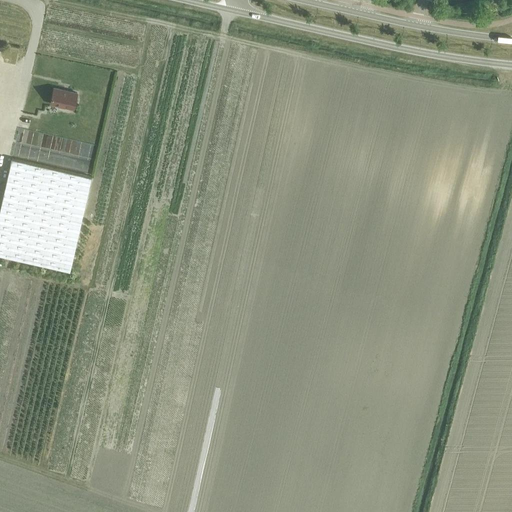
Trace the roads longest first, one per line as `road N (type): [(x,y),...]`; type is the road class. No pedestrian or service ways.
road 1 (tertiary): [(229,10),(511,66)]
road 2 (tertiary): [(511,39),(297,0)]
road 3 (unknown): [(29,0),(0,117)]
